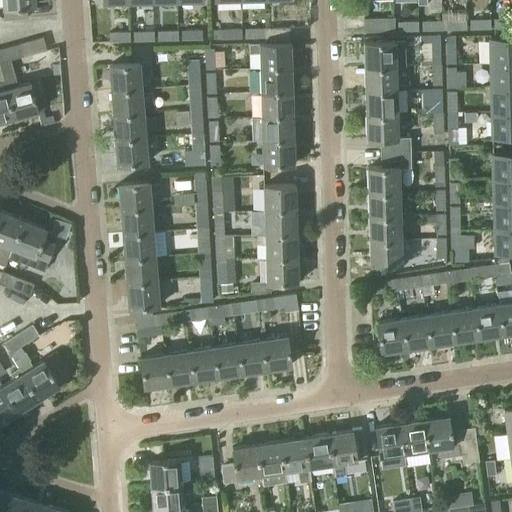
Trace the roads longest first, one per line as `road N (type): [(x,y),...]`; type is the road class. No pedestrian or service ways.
road 1 (residential): [(335,399),(326,0)]
road 2 (residential): [(109,508),(17,471),(6,450),(100,389)]
road 3 (residential): [(104,432),(335,399)]
road 4 (residential): [(335,399),(511,379)]
road 5 (residential): [(100,389),(84,216)]
road 6 (residential): [(79,122),(73,0)]
